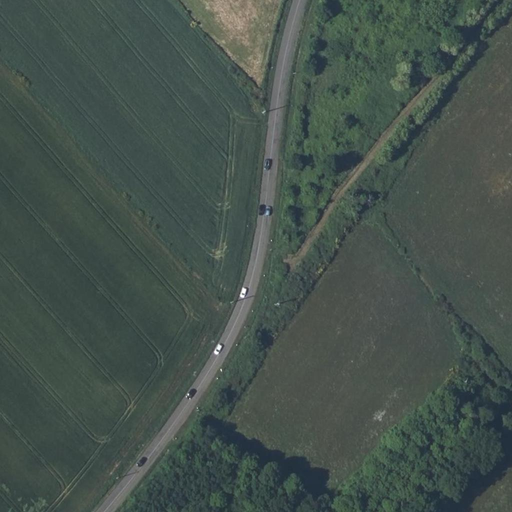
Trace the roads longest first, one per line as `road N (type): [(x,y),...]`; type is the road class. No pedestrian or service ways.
road 1 (tertiary): [(296,0),(245,297),(184,408),(104,511)]
road 2 (track): [(498,0),(274,290),(263,299),(245,297)]
